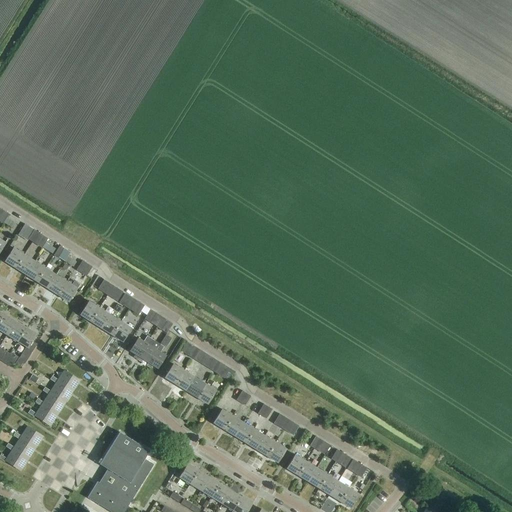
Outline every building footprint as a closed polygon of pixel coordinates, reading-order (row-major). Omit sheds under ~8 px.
[(3,223),(7,218),(9,214),(0,208),(0,222),(3,224),(3,223)] [(12,229),(16,224),(7,218),(3,223),(12,229)] [(32,242),(38,233),(34,230),(28,240),(32,242)] [(38,233),(32,242),(41,248),(48,239),(38,233)] [(54,249),(46,243),(43,248),(51,253),(54,249)] [(58,259),(64,250),(60,247),(54,257),(58,259)] [(15,269),(24,255),(13,248),(4,262),(15,269)] [(26,276),(34,262),(24,255),(15,269),(26,276)] [(74,268),(77,263),(68,258),(65,262),(74,268)] [(36,283),(45,269),(34,262),(26,276),(36,283)] [(87,277),(92,268),(81,262),(76,271),(87,277)] [(47,289),(56,275),(45,269),(36,283),(47,289)] [(58,296),(67,282),(56,275),(47,289),(58,296)] [(108,296),(113,287),(103,281),(97,290),(108,296)] [(69,303),(78,289),(67,282),(58,296),(69,303)] [(113,287),(108,296),(117,302),(122,293),(113,287)] [(129,310),(134,301),(125,295),(119,303),(129,310)] [(134,301),(129,310),(133,313),(139,304),(134,301)] [(90,323),(99,309),(89,302),(80,316),(90,323)] [(99,309),(90,323),(101,329),(110,316),(99,309)] [(150,311),(144,321),(149,324),(156,314),(150,311)] [(0,331),(7,335),(15,322),(4,315),(0,321),(0,331)] [(111,336),(120,322),(110,316),(101,329),(111,336)] [(15,322),(7,335),(17,342),(26,328),(15,322)] [(120,322),(111,336),(122,343),(131,329),(120,322)] [(162,332),(166,335),(172,325),(168,322),(162,332)] [(10,354),(5,363),(13,367),(15,364),(20,367),(23,361),(26,363),(37,345),(33,342),(37,335),(26,328),(17,342),(26,347),(18,359),(10,354)] [(138,360),(151,339),(147,337),(143,343),(138,339),(130,352),(135,355),(134,358),(138,360)] [(142,363),(143,360),(148,363),(160,345),(151,339),(138,360),(142,363)] [(191,359),(197,350),(186,343),(180,352),(191,359)] [(160,345),(148,363),(147,366),(151,369),(153,366),(158,369),(166,357),(160,353),(164,348),(160,345)] [(0,359),(5,363),(10,354),(0,348),(0,359)] [(202,366),(208,356),(197,350),(191,359),(202,366)] [(212,373),(218,363),(208,356),(202,366),(212,373)] [(218,363),(212,373),(223,379),(229,370),(218,363)] [(175,385),(183,371),(173,365),(164,379),(175,385)] [(56,384),(71,394),(80,381),(64,371),(58,381),(52,377),(50,380),(56,384)] [(183,371),(175,385),(185,392),(194,378),(183,371)] [(33,375),(29,381),(35,384),(39,379),(33,375)] [(196,399),(205,385),(194,378),(185,392),(196,399)] [(43,391),(49,395),(64,405),(71,394),(56,384),(51,392),(45,388),(43,391)] [(205,385),(196,399),(208,406),(216,392),(205,385)] [(241,404),(246,395),(242,392),(237,401),(241,404)] [(41,406),(57,416),(64,405),(49,395),(44,403),(38,399),(36,402),(41,406)] [(246,395),(241,404),(245,406),(250,397),(246,395)] [(50,427),(57,416),(41,406),(36,414),(31,410),(28,414),(34,417),(35,417),(50,427)] [(262,417),(268,408),(264,406),(258,415),(262,417)] [(268,408),(262,417),(266,420),(272,411),(268,408)] [(224,431),(232,417),(221,410),(213,424),(224,431)] [(283,430),(289,421),(280,415),(274,424),(283,430)] [(234,437),(243,424),(232,417),(224,431),(234,437)] [(289,421),(283,430),(294,437),(299,428),(289,421)] [(243,424),(234,437),(245,444),(254,431),(243,424)] [(17,432),(15,437),(19,440),(35,450),(43,437),(28,427),(22,435),(17,432)] [(256,451),(265,437),(254,431),(245,444),(256,451)] [(110,511),(124,511),(154,465),(145,460),(150,451),(120,433),(100,465),(106,468),(88,498),(110,511)] [(267,458),(275,444),(265,437),(256,451),(267,458)] [(314,449),(319,440),(316,438),(310,447),(314,449)] [(12,451),(28,461),(35,450),(19,440),(14,448),(9,444),(6,447),(12,451)] [(319,440),(314,449),(318,451),(323,443),(319,440)] [(275,444),(267,458),(278,464),(286,451),(275,444)] [(21,471),(28,461),(12,451),(7,459),(1,455),(0,457),(0,459),(5,462),(6,461),(21,471)] [(336,463),(341,454),(337,451),(331,460),(336,463)] [(341,454),(336,463),(345,469),(351,460),(341,454)] [(297,476),(305,462),(294,456),(286,469),(297,476)] [(356,475),(362,466),(353,461),(347,470),(356,475)] [(305,462),(297,476),(308,483),(316,469),(305,462)] [(190,484),(198,471),(188,464),(179,478),(190,484)] [(362,466),(356,475),(361,478),(367,469),(362,466)] [(318,489),(327,476),(316,469),(308,483),(318,489)] [(201,491),(209,478),(198,471),(190,484),(201,491)] [(329,496),(337,482),(327,476),(318,489),(329,496)] [(211,498),(220,484),(209,478),(201,491),(211,498)] [(340,503),(348,489),(337,482),(329,496),(340,503)] [(222,505),(230,491),(220,484),(211,498),(222,505)] [(348,489),(340,503),(351,509),(359,496),(348,489)] [(233,511),(241,498),(230,491),(222,505),(233,511)] [(179,504),(182,499),(173,494),(170,499),(179,504)] [(247,511),(252,504),(241,498),(233,511),(247,511)] [(189,510),(192,505),(184,500),(181,505),(189,510)]
